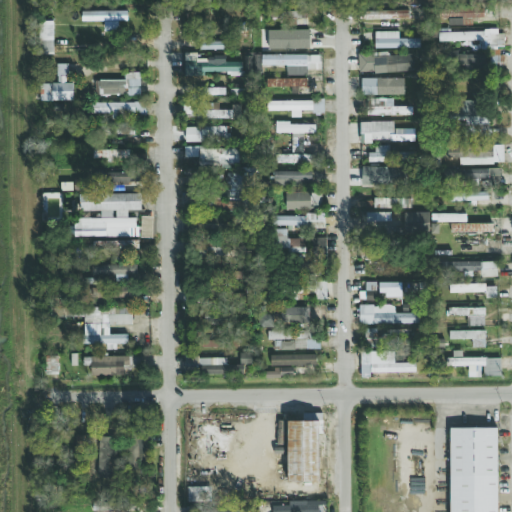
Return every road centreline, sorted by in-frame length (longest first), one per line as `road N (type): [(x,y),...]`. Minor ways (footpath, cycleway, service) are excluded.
road 1 (residential): [(342,12),(344,511)]
road 2 (residential): [(165,16),(167,511)]
road 3 (residential): [(511,395),(57,400)]
